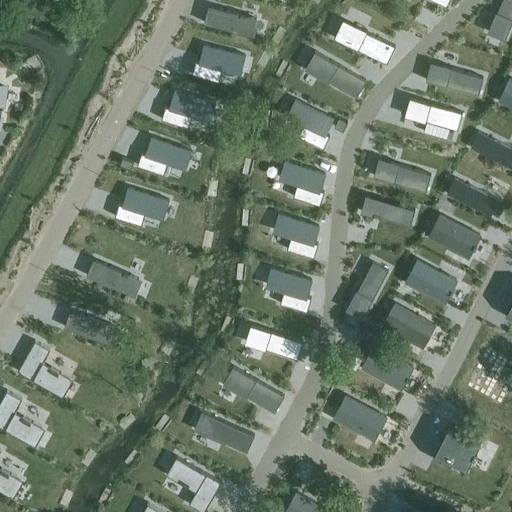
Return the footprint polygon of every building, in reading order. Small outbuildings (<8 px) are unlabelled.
[(345,0),(338,11),(366,30),(381,8),(369,0),(345,0)] [(511,0),(501,0),(497,11),(496,11),(488,31),(505,38),(511,21),(511,0)] [(259,19),(209,5),(205,22),(255,35),(259,19)] [(366,30),(343,19),(335,36),(386,61),(394,45),(366,31),(366,30)] [(24,77),(42,81),(49,48),(32,44),(24,77)] [(222,68),(240,73),(245,55),(205,44),(200,62),(197,61),(194,73),(219,79),(222,68)] [(478,93),(483,76),(451,68),(452,67),(431,61),(426,79),(455,87),(478,93)] [(511,77),(510,77),(498,99),(511,105),(511,77)] [(191,114),(210,119),(215,101),(175,89),(170,107),(166,106),(163,117),(188,125),(191,114)] [(0,122),(0,123),(13,129),(25,97),(12,92),(0,122)] [(406,113),(405,115),(427,121),(427,119),(458,128),(463,112),(410,97),(406,113)] [(296,98),(288,115),(305,124),(300,134),(323,146),(328,135),(325,134),(334,117),(296,98)] [(511,147),(479,131),(471,147),(511,167),(511,147)] [(168,161),(186,168),(192,150),(152,136),(146,154),(143,153),(139,164),(164,173),(168,161)] [(232,149),(226,168),(249,175),(255,156),(232,149)] [(426,190),(431,173),(400,164),(400,163),(379,157),(374,174),(403,183),(426,190)] [(286,160),(280,178),(298,184),(294,195),(319,203),(323,192),(320,191),(326,173),(286,160)] [(498,199),(455,177),(448,193),(491,215),(498,199)] [(145,212),(163,217),(169,200),(129,187),(123,205),(120,204),(116,215),(141,223),(145,212)] [(381,215),(410,223),(415,207),(395,201),(366,193),(361,211),(381,217),(381,215)] [(171,223),(193,233),(206,203),(183,194),(171,223)] [(346,231),(362,235),(368,215),(352,211),(346,231)] [(280,212),(274,230),(292,236),(289,248),(313,256),(317,244),(314,243),(320,225),(280,212)] [(440,214),(428,236),(469,257),(480,234),(440,214)] [(215,238),(237,247),(246,227),(224,217),(215,238)] [(394,235),(386,259),(405,265),(412,241),(394,235)] [(258,259),(275,266),(282,246),(265,240),(258,259)] [(417,258),(405,281),(445,302),(457,279),(417,258)] [(142,279),(94,259),(87,275),(135,295),(142,279)] [(388,269),(373,261),(357,289),(356,289),(346,308),(362,317),(377,290),(388,269)] [(272,267),(267,285),(285,291),(282,302),(307,310),(310,298),(307,297),(312,279),(272,267)] [(395,303),(383,325),(423,346),(435,324),(395,303)] [(119,327),(71,309),(65,326),(113,344),(119,327)] [(245,340),(245,341),(266,348),(266,347),(297,357),(302,341),(250,324),(245,340)] [(449,335),(445,342),(435,337),(424,360),(448,372),(462,341),(449,335)] [(35,340),(19,369),(63,395),(73,378),(43,361),(50,348),(35,340)] [(374,344),(362,367),(402,388),(414,366),(374,344)] [(303,349),(292,378),(311,385),(321,355),(303,349)] [(511,363),(488,351),(470,385),(499,400),(511,375),(511,363)] [(248,394),(275,410),(284,395),(259,380),(233,365),(223,382),(246,396),(248,394)] [(8,390),(0,402),(0,423),(36,444),(45,428),(15,410),(22,398),(8,390)] [(74,425),(94,432),(105,402),(85,394),(74,425)] [(346,395),(334,417),(374,439),(386,416),(346,395)] [(225,441),(247,451),(254,435),(228,423),(202,411),(201,413),(194,428),(225,442),(225,441)] [(121,412),(113,441),(136,448),(144,418),(121,412)] [(464,471),(468,463),(472,455),(474,457),(477,451),(475,450),(481,438),(482,438),(482,437),(451,421),(450,422),(451,423),(433,457),(451,466),(462,472),(463,472),(464,471)] [(204,510),(221,481),(176,456),(167,472),(197,490),(190,502),(204,510)] [(0,488),(13,496),(23,479),(0,466),(0,488)] [(59,497),(67,481),(44,469),(36,485),(59,497)] [(334,511),(296,491),(284,511),(334,511)] [(218,496),(207,511),(236,511),(238,508),(218,496)] [(164,511),(148,503),(142,511),(164,511)]
